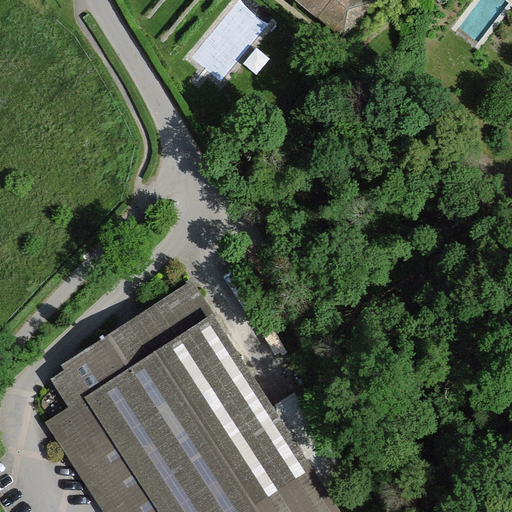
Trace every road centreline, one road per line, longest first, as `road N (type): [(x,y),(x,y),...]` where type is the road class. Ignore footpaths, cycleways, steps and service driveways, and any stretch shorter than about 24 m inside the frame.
road 1 (track): [(172,167),(257,251),(390,511)]
road 2 (track): [(248,238),(367,67)]
road 3 (residential): [(101,0),(173,130),(172,167)]
